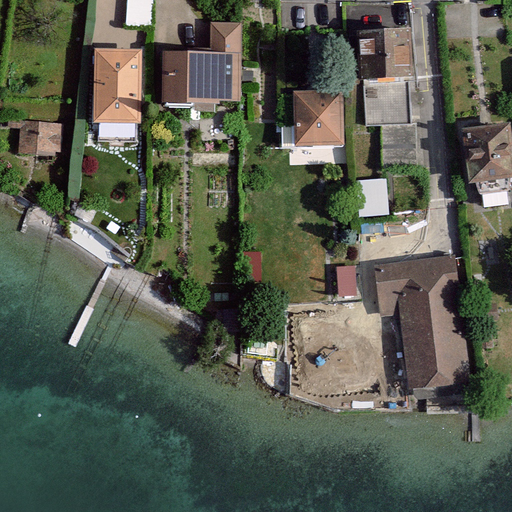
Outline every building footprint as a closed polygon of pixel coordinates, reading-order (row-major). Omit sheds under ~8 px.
[(155,0),(131,0),(130,23),(155,24),(155,0)] [(470,26),(475,59),(497,54),(493,23),(470,26)] [(245,26),(214,26),(215,48),(163,49),(164,105),(247,103),(245,26)] [(390,169),(422,167),(415,72),(412,31),(368,34),(375,119),(386,119),(390,169)] [(143,52),(102,52),(102,120),(143,120),(143,52)] [(346,94),(303,95),(304,141),(347,141),(346,94)] [(65,128),(29,124),(26,151),(61,156),(65,128)] [(502,126),(460,132),(467,178),(509,172),(502,126)] [(390,180),(361,183),(364,215),(393,212),(390,180)] [(446,260),(377,269),(383,314),(403,311),(413,390),(462,383),(446,260)] [(344,296),(356,295),(353,269),(341,270),(344,296)] [(219,305),(221,328),(241,325),(240,306),(219,305)]
